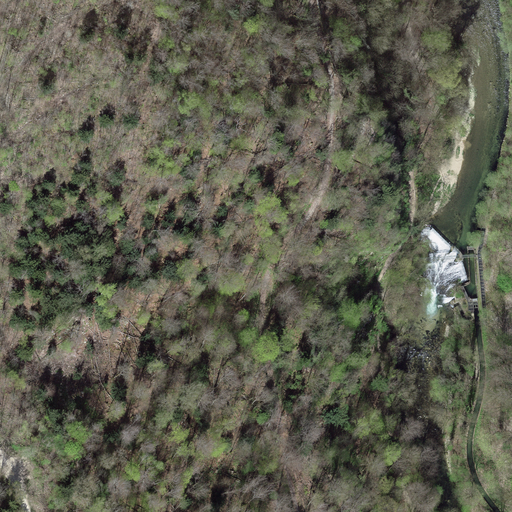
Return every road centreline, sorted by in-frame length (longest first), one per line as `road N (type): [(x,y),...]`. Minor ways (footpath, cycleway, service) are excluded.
road 1 (track): [(291,511),(259,305),(265,275),(320,198),(329,165),(332,78),(310,0)]
road 2 (primary): [(0,301),(241,511)]
